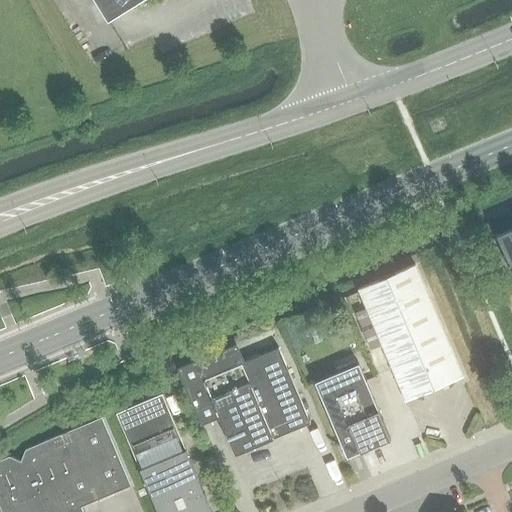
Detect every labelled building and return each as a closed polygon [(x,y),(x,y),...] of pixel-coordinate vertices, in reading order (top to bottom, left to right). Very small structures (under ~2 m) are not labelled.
[(93,0),(107,22),(141,0),(93,0)] [(511,225),(496,232),(511,268),(511,225)] [(405,401),(462,377),(415,265),(358,289),(405,401)] [(278,348),(243,363),(235,345),(177,369),(201,426),(219,418),(235,455),(310,423),(278,348)] [(346,458),(390,439),(358,364),(314,382),(346,458)] [(211,511),(206,498),(161,394),(116,413),(157,511),(211,511)] [(0,508),(1,510),(1,511),(82,511),(80,507),(130,486),(101,418),(25,450),(20,462),(9,457),(0,460),(0,508)]
